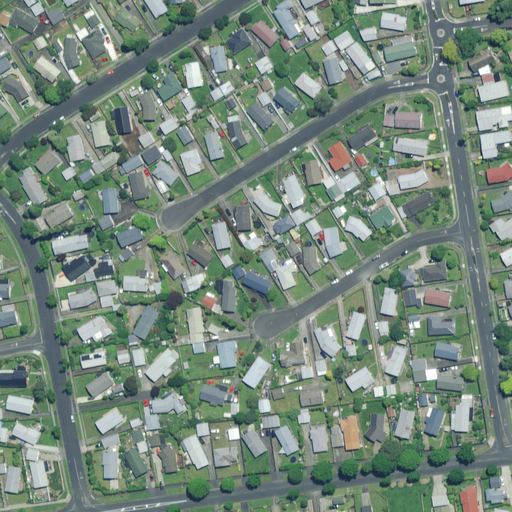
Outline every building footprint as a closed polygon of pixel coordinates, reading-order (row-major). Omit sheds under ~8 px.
[(45,11),(38,1),(37,0),(23,0),(29,8),(30,7),(36,17),(45,11)] [(62,0),(68,8),(80,0),(79,0),(62,0)] [(169,11),(161,0),(144,0),(156,19),(169,11)] [(293,7),(289,0),(277,8),(278,10),(274,13),(290,40),(302,33),(289,10),(293,7)] [(326,0),(301,0),(306,10),(326,0)] [(371,12),(370,2),(356,4),(358,14),(371,12)] [(64,20),(58,9),(48,16),(54,26),(64,20)] [(142,23),(124,9),(115,20),(125,28),(126,27),(134,33),(142,23)] [(11,18),(9,24),(17,28),(18,26),(34,34),(40,21),(15,10),(11,18)] [(319,22),(313,11),(306,15),(312,26),(319,22)] [(102,23),(95,12),(90,15),(91,17),(87,20),(92,29),(102,23)] [(9,24),(11,18),(1,13),(0,14),(0,24),(7,28),(9,24)] [(407,18),(383,13),(381,27),(404,32),(407,18)] [(280,39),(261,21),(258,24),(257,24),(251,29),(271,48),(280,39)] [(311,41),(317,37),(309,24),(303,28),(311,41)] [(378,39),(376,28),(360,30),(365,41),(378,39)] [(103,35),(99,29),(81,40),(93,59),(107,51),(102,44),(106,42),(101,35),(103,35)] [(252,44),(243,29),(232,36),(233,38),(226,42),(234,55),(252,44)] [(354,43),(347,32),(334,40),(341,51),(354,43)] [(48,46),(42,37),(33,42),(38,51),(48,46)] [(79,40),(67,38),(65,56),(70,70),(82,65),(77,54),(79,40)] [(292,48),(287,39),(280,43),(285,52),(292,48)] [(63,50),(57,41),(52,45),(58,54),(63,50)] [(337,50),(331,41),(321,48),(327,57),(337,50)] [(376,67),(357,43),(346,52),(364,76),(376,67)] [(417,56),(414,43),(384,50),(387,63),(417,56)] [(213,60),(214,59),(216,73),(227,72),(223,48),(214,49),(211,50),(213,60)] [(374,53),(371,48),(369,50),(377,65),(383,62),(377,51),(374,53)] [(479,71),(481,76),(492,74),(491,73),(490,66),(497,63),(490,50),(467,61),(474,74),(479,71)] [(62,72),(42,57),(33,68),(53,83),(62,72)] [(273,68),(267,57),(255,64),(262,75),(273,68)] [(343,82),(336,58),(323,61),(330,86),(343,82)] [(348,70),(343,61),(339,63),(344,72),(348,70)] [(203,86),(198,63),(185,66),(187,72),(186,73),(190,89),(203,86)] [(184,90),(173,73),(166,77),(170,84),(158,91),(164,102),(184,90)] [(323,88),(304,73),(295,85),(314,99),(323,88)] [(492,75),(482,77),(484,87),(474,89),(476,97),(480,96),(482,102),(508,96),(505,82),(494,84),(492,75)] [(21,84),(8,77),(4,83),(1,88),(14,95),(19,103),(29,97),(21,84)] [(273,88),(267,80),(260,84),(265,93),(273,88)] [(219,88),(224,96),(234,90),(229,82),(219,88)] [(285,108),(292,114),(297,108),(302,113),(306,108),(283,87),(273,98),(277,102),(273,106),(278,110),(282,106),(285,109),(285,108)] [(224,96),(219,88),(211,93),(216,102),(224,96)] [(156,121),(157,107),(151,93),(138,96),(143,108),(143,121),(156,121)] [(257,98),(264,108),(271,103),(264,93),(257,98)] [(197,107),(189,96),(182,101),(190,114),(186,117),(189,121),(199,115),(195,108),(197,107)] [(0,119),(8,112),(0,102),(0,119)] [(275,122),(257,103),(247,112),(258,124),(256,126),(263,133),(275,122)] [(490,133),(497,131),(496,127),(494,128),(493,126),(498,125),(497,123),(499,123),(500,128),(509,127),(508,121),(511,120),(511,113),(511,107),(476,113),(479,132),(490,130),(490,133)] [(132,132),(127,108),(113,111),(119,135),(132,132)] [(421,130),(422,114),(396,112),(395,117),(384,117),(383,127),(421,130)] [(220,127),(211,114),(206,118),(215,130),(220,127)] [(179,127),(173,118),(160,126),(166,136),(179,127)] [(227,123),(231,139),(238,150),(249,143),(244,134),(241,120),(227,123)] [(110,145),(105,122),(91,125),(96,148),(110,145)] [(194,140),(186,127),(177,133),(185,146),(194,140)] [(378,140),(370,127),(347,141),(354,152),(366,145),(367,147),(378,140)] [(155,142),(149,132),(139,139),(145,149),(155,142)] [(224,157),(217,132),(204,136),(212,161),(224,157)] [(498,157),(497,150),(510,148),(509,142),(511,142),(510,132),(480,136),(484,159),(498,157)] [(84,160),(80,136),(67,139),(71,162),(84,160)] [(427,143),(395,138),(393,151),(425,156),(427,143)] [(343,168),(345,171),(351,167),(349,164),(353,162),(341,142),(329,149),(335,159),(329,162),(335,172),(343,168)] [(173,159),(168,150),(163,153),(167,162),(173,159)] [(201,164),(197,150),(181,156),(188,176),(201,172),(199,165),(201,164)] [(60,162),(49,151),(41,159),(42,160),(36,166),(46,176),(60,162)] [(100,162),(106,171),(121,161),(116,152),(100,162)] [(368,163),(362,154),(355,159),(360,168),(368,163)] [(144,164),(139,156),(122,165),(123,167),(118,170),(122,176),(144,164)] [(167,183),(172,187),(179,175),(161,161),(156,167),(157,168),(152,173),(161,181),(157,183),(161,194),(170,191),(167,183)] [(322,183),(316,161),(303,164),(308,187),(322,183)] [(487,170),(489,184),(508,181),(511,177),(511,167),(507,161),(498,169),(487,170)] [(106,171),(100,162),(92,167),(97,176),(106,171)] [(76,176),(71,168),(62,173),(67,181),(76,176)] [(38,183),(29,169),(18,176),(24,186),(23,186),(36,207),(47,200),(37,183),(38,183)] [(95,177),(89,169),(79,176),(84,184),(95,177)] [(399,177),(401,189),(419,188),(428,182),(423,171),(416,174),(399,177)] [(149,197),(143,172),(129,175),(135,201),(149,197)] [(294,209),(305,204),(304,198),(294,172),(287,174),(289,178),(283,180),(288,194),(281,197),(285,206),(291,203),(294,209)] [(337,184),(343,194),(360,184),(353,173),(337,183),(337,184)] [(377,185),(369,190),(372,196),(369,197),(371,201),(374,199),(376,201),(387,194),(383,188),(385,186),(380,178),(375,181),(377,185)] [(326,192),(332,202),(334,201),(336,203),(345,197),(343,194),(337,184),(326,192)] [(400,194),(398,184),(385,187),(389,196),(400,194)] [(116,198),(115,191),(103,191),(104,214),(120,213),(119,205),(118,205),(117,198),(116,198)] [(491,202),(494,214),(508,211),(511,208),(511,192),(510,191),(502,199),(491,202)] [(407,217),(408,219),(435,204),(429,192),(397,209),(403,220),(407,217)] [(269,201),(263,194),(255,202),(257,205),(264,213),(277,218),(281,207),(269,201)] [(74,216),(66,204),(54,211),(54,212),(45,218),(53,229),(74,216)] [(347,212),(342,205),(332,212),(338,219),(347,212)] [(376,212),(377,213),(370,218),(378,230),(385,225),(387,229),(394,224),(392,221),(395,218),(387,205),(381,209),(376,212)] [(251,230),(249,206),(235,208),(236,216),(237,232),(251,230)] [(304,215),(300,210),(291,216),(298,226),(311,218),(308,212),(304,215)] [(114,226),(109,216),(98,222),(103,231),(114,226)] [(361,221),(352,217),(345,230),(353,233),(363,243),(373,234),(361,221)] [(48,229),(43,219),(34,224),(39,234),(48,229)] [(511,219),(505,224),(502,219),(490,226),(494,234),(496,232),(502,241),(509,237),(511,239),(511,238),(511,219)] [(322,231),(315,220),(305,225),(312,237),(322,231)] [(231,248),(225,223),(212,226),(217,251),(231,248)] [(121,249),(145,239),(140,224),(126,228),(127,231),(116,235),(121,249)] [(340,244),(336,228),(323,231),(330,258),(343,255),(343,252),(346,251),(344,243),(340,244)] [(262,246),(254,233),(249,236),(251,240),(243,245),(249,254),(262,246)] [(89,248),(86,236),(78,238),(78,236),(52,242),(55,256),(89,248)] [(300,252),(295,242),(287,247),(292,257),(300,252)] [(196,243),(187,254),(205,268),(214,257),(196,243)] [(134,255),(129,248),(118,256),(123,263),(134,255)] [(511,248),(500,255),(507,267),(511,264),(511,248)] [(269,271),(283,263),(278,253),(274,255),(271,250),(260,256),(269,271)] [(186,272),(171,251),(160,260),(164,265),(162,266),(167,272),(168,271),(174,280),(186,272)] [(90,262),(85,255),(63,271),(71,282),(91,268),(88,264),(90,262)] [(233,264),(228,255),(220,260),(226,269),(233,264)] [(316,259),(306,266),(304,267),(310,276),(322,269),(316,259)] [(297,271),(292,260),(286,262),(287,266),(276,270),(284,290),(296,285),(292,273),(297,271)] [(108,267),(107,262),(99,264),(99,267),(94,268),(95,273),(85,274),(86,283),(97,281),(96,279),(107,277),(106,276),(114,275),(113,266),(108,267)] [(448,279),(446,263),(437,264),(437,267),(420,269),(422,282),(448,279)] [(246,275),(240,266),(231,272),(237,281),(246,275)] [(417,286),(415,269),(400,271),(403,288),(417,286)] [(273,283),(248,271),(242,283),(267,295),(273,283)] [(192,279),(186,281),(191,293),(208,286),(203,274),(191,278),(192,279)] [(140,278),(124,277),(123,291),(147,292),(148,280),(140,280),(140,278)] [(190,292),(186,281),(181,283),(185,294),(190,292)] [(232,282),(218,281),(217,292),(223,292),(222,311),(235,312),(237,289),(231,288),(232,282)] [(166,292),(163,282),(153,285),(157,295),(166,292)] [(11,299),(11,285),(0,285),(0,300),(2,301),(2,299),(11,299)] [(399,291),(385,288),(380,313),(394,316),(399,291)] [(81,295),(69,296),(71,310),(86,307),(97,301),(90,289),(81,295)] [(415,290),(403,291),(404,298),(405,298),(407,307),(417,305),(418,309),(422,308),(421,299),(416,300),(415,290)] [(452,294),(427,290),(425,303),(449,308),(452,294)] [(215,304),(217,301),(214,300),(216,296),(207,292),(200,304),(210,310),(220,315),(222,312),(220,311),(221,308),(215,304)] [(113,306),(112,296),(100,298),(102,308),(112,306),(113,312),(122,310),(121,304),(113,306)] [(160,312),(148,305),(132,333),(145,340),(160,312)] [(205,343),(200,308),(187,310),(191,344),(205,343)] [(14,310),(0,312),(0,327),(17,324),(14,310)] [(366,316),(354,312),(346,337),(358,340),(366,316)] [(418,315),(407,317),(410,330),(420,328),(418,315)] [(111,334),(101,316),(78,331),(85,342),(93,337),(96,343),(111,334)] [(437,317),(428,317),(429,335),(455,335),(455,323),(437,323),(437,317)] [(389,337),(387,322),(379,323),(381,338),(389,337)] [(220,330),(210,325),(207,331),(217,336),(220,330)] [(323,333),(321,328),(314,331),(321,349),(334,358),(341,348),(334,342),(335,340),(331,329),(323,333)] [(175,335),(176,346),(189,345),(188,334),(175,335)] [(135,335),(128,336),(130,347),(141,345),(140,341),(136,341),(135,335)] [(237,352),(236,340),(217,342),(219,357),(213,357),(214,364),(220,364),(221,369),(236,367),(234,352),(237,352)] [(306,363),(302,342),(290,344),(292,352),(281,354),(283,367),(306,363)] [(462,346),(437,343),(435,357),(460,361),(462,346)] [(205,353),(204,344),(193,345),(194,354),(205,353)] [(356,355),(354,346),(346,348),(348,357),(356,355)] [(179,358),(169,348),(145,373),(155,383),(163,374),(166,377),(172,372),(169,369),(179,358)] [(145,365),(142,349),(132,351),(135,367),(145,365)] [(130,362),(127,350),(117,352),(119,365),(130,362)] [(407,354),(395,350),(391,359),(390,359),(385,372),(399,377),(407,354)] [(107,364),(105,352),(80,357),(83,369),(107,364)] [(271,365),(259,357),(243,381),(255,389),(271,365)] [(327,374),(324,360),(315,362),(318,376),(327,374)] [(425,360),(412,360),(414,383),(426,382),(425,360)] [(313,378),(312,367),(301,369),(303,379),(313,378)] [(375,383),(366,368),(346,380),(353,392),(363,386),(364,389),(375,383)] [(28,387),(28,372),(14,372),(14,374),(1,374),(1,387),(28,387)] [(115,384),(108,373),(86,387),(94,398),(115,384)] [(464,379),(438,376),(437,389),(462,392),(464,379)] [(124,390),(122,384),(112,387),(115,394),(124,390)] [(228,392),(204,385),(200,399),(211,402),(210,405),(216,407),(217,404),(224,406),(228,392)] [(396,398),(394,385),(386,386),(388,399),(396,398)] [(385,399),(383,387),(373,388),(375,398),(381,397),(382,400),(385,399)] [(284,398),(282,389),(272,391),(274,401),(284,398)] [(152,400),(153,413),(169,413),(174,409),(178,414),(186,409),(173,390),(163,397),(164,400),(152,400)] [(323,404),(321,391),(300,394),(301,407),(323,404)] [(36,400),(11,395),(8,408),(33,413),(36,400)] [(428,406),(427,396),(418,397),(419,407),(428,406)] [(472,396),(462,396),(461,405),(456,405),(455,418),(452,418),(451,431),(469,432),(470,408),(471,408),(472,396)] [(270,412),(268,400),(259,401),(261,414),(270,412)] [(446,413),(430,407),(424,422),(428,424),(425,432),(438,437),(446,413)] [(396,417),(395,408),(387,409),(388,418),(396,417)] [(415,413),(402,409),(395,436),(409,439),(415,413)] [(124,421),(116,410),(96,424),(103,435),(124,421)] [(310,423),(309,410),(297,411),(298,424),(310,423)] [(384,415),(371,414),(370,425),(371,427),(365,436),(375,443),(377,440),(382,443),(388,434),(383,431),(384,415)] [(159,429),(157,415),(145,417),(147,431),(159,429)] [(279,427),(277,416),(261,418),(263,429),(279,427)] [(360,449),(356,416),(345,418),(345,420),(340,421),(341,431),(344,431),(346,451),(360,449)] [(142,425),(139,418),(130,422),(132,429),(142,425)] [(30,428),(19,422),(14,433),(36,445),(42,433),(31,427),(30,428)] [(210,435),(208,424),(196,425),(198,437),(210,435)] [(0,440),(7,442),(9,428),(0,426),(0,440)] [(299,450),(287,426),(275,433),(288,456),(299,450)] [(328,451),(324,426),(318,427),(318,430),(310,431),(311,439),(312,439),(314,453),(328,451)] [(343,446),(341,427),(330,428),(333,448),(343,446)] [(241,439),(239,429),(228,431),(230,441),(241,439)] [(149,451),(141,430),(131,433),(135,444),(137,444),(140,454),(149,451)] [(267,451),(254,430),(242,437),(256,458),(267,451)] [(178,472),(174,444),(162,446),(160,434),(147,436),(149,447),(161,446),(165,474),(178,472)] [(120,445),(117,435),(100,440),(103,450),(120,445)] [(209,465),(196,436),(184,442),(197,470),(209,465)] [(238,461),(236,447),(214,450),(216,468),(232,465),(231,462),(238,461)] [(148,472),(136,448),(125,454),(136,478),(148,472)] [(38,451),(28,449),(26,459),(36,461),(38,451)] [(354,451),(355,458),(363,457),(362,450),(354,451)] [(117,479),(118,452),(100,452),(100,466),(103,466),(103,479),(117,479)] [(48,486),(44,462),(30,464),(35,489),(48,486)] [(21,469),(9,467),(5,492),(18,494),(19,491),(22,492),(23,485),(19,485),(21,469)] [(478,511),(475,486),(467,487),(467,488),(461,489),(462,492),(460,492),(461,504),(463,504),(463,511),(478,511)] [(496,492),(496,490),(485,491),(487,502),(492,501),(492,504),(503,503),(502,500),(509,499),(508,495),(504,495),(504,491),(496,492)] [(434,508),(449,506),(448,495),(432,497),(433,508),(434,508)]
